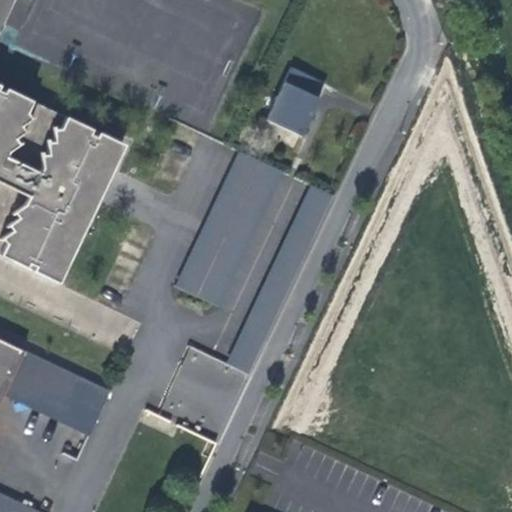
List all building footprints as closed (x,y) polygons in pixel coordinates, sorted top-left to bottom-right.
[(327,82),(293,65),(267,118),(302,135),(327,82)] [(124,142),(0,83),(0,254),(57,282),(124,142)] [(220,305),(285,170),(240,149),(176,284),(220,305)] [(335,193),(313,183),(226,362),(249,375),(335,193)] [(92,429),(110,391),(24,350),(0,337),(0,511),(39,511),(0,493),(0,399),(6,388),(92,429)]
